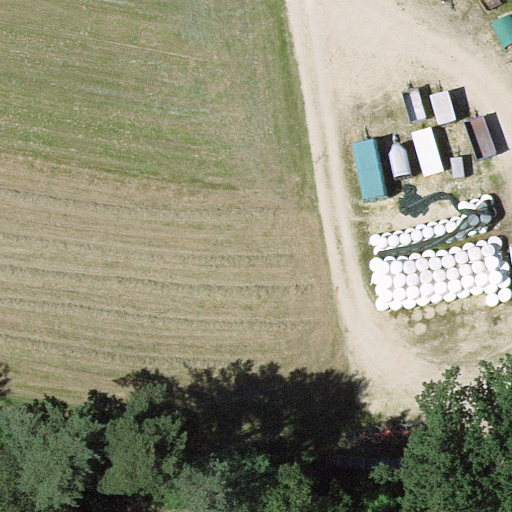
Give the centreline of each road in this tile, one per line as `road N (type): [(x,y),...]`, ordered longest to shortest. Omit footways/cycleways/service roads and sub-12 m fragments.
road 1 (trunk): [(511,353),(246,453),(53,511)]
road 2 (track): [(298,0),(365,364)]
